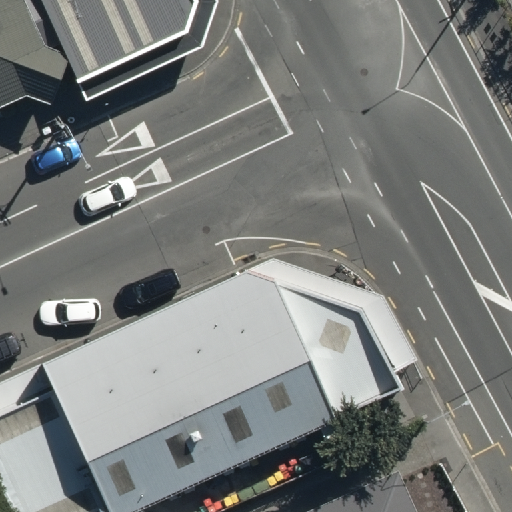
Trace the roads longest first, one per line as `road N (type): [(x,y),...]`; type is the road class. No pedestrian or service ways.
road 1 (tertiary): [(0,264),(395,79)]
road 2 (secondary): [(511,302),(395,79)]
